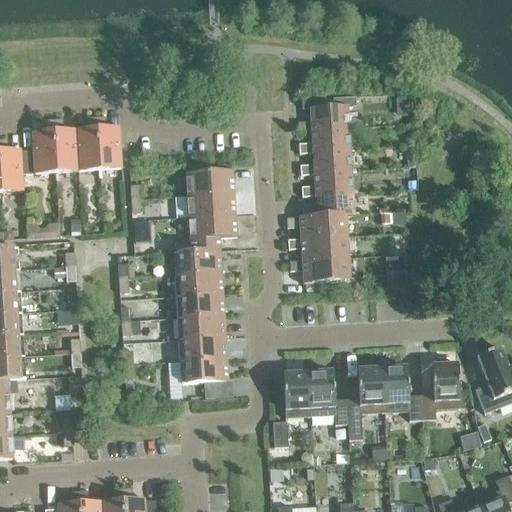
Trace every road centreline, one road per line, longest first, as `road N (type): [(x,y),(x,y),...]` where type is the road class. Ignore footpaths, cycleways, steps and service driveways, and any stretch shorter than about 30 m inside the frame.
road 1 (residential): [(0,119),(16,101),(102,97),(147,132),(261,123)]
road 2 (residential): [(256,340),(442,331),(482,317)]
road 3 (residential): [(256,340),(272,287),(261,123)]
road 4 (residential): [(0,490),(37,478),(188,467)]
road 5 (residential): [(188,467),(199,427),(260,421),(256,340)]
